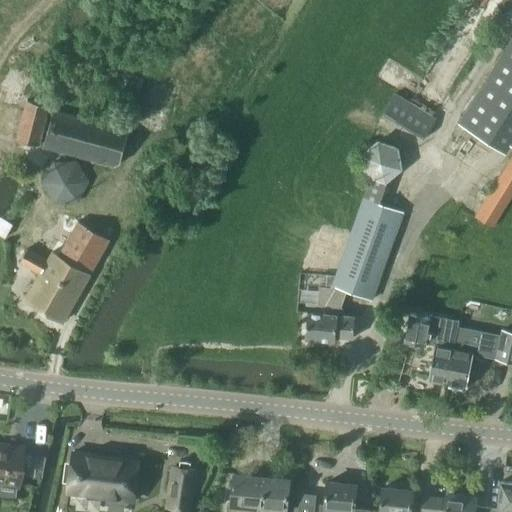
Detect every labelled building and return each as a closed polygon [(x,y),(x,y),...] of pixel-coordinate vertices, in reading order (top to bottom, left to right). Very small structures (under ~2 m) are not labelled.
[(506,151),(511,142),(511,40),(459,122),(506,151)] [(103,85),(142,95),(148,73),(109,62),(103,85)] [(384,112),(425,137),(437,117),(396,92),(384,112)] [(17,141),(38,146),(49,107),(28,101),(17,141)] [(43,147),(113,167),(120,164),(129,130),(53,110),(43,147)] [(366,175),(387,182),(403,168),(399,147),(379,140),(363,154),(366,175)] [(511,158),(476,215),(493,226),(511,195),(511,158)] [(43,183),(55,203),(79,202),(91,181),(78,161),(54,161),(43,183)] [(372,298),(403,211),(363,196),(335,274),(327,274),(326,288),(319,287),(317,312),(307,312),(306,338),(335,340),(336,336),(353,337),(355,315),(341,314),(342,308),(340,305),(346,289),(372,298)] [(36,213),(32,220),(48,229),(39,245),(52,252),(52,251),(51,251),(58,240),(64,244),(78,220),(66,214),(36,213)] [(0,222),(0,234),(6,238),(14,224),(3,218),(0,222)] [(52,251),(52,252),(47,261),(26,249),(19,261),(39,273),(24,300),(62,321),(109,239),(78,220),(64,244),(58,240),(51,251),(52,251)] [(23,236),(39,245),(48,229),(32,220),(23,236)] [(410,313),(405,341),(435,347),(429,380),(448,383),(459,327),(460,320),(431,314),(430,317),(410,313)] [(459,327),(448,383),(466,387),(473,352),(496,358),(501,336),(483,332),(459,327)] [(501,336),(496,358),(511,361),(511,331),(502,329),(501,336)] [(392,334),(389,344),(398,347),(402,337),(392,334)] [(0,497),(15,500),(22,450),(0,446),(0,497)] [(110,504),(124,505),(129,502),(130,499),(134,499),(139,459),(74,451),(69,491),(107,496),(107,500),(110,504)] [(169,505),(191,508),(195,469),(174,466),(169,505)] [(228,500),(226,511),(232,511),(262,511),(266,474),(234,471),(232,500),(228,500)] [(266,474),(262,511),(287,511),(291,477),(266,474)] [(320,505),(319,511),(367,511),(369,509),(355,508),(357,484),(326,482),(324,506),(320,505)] [(511,511),(511,482),(501,482),(497,508),(487,506),(486,511),(511,511)] [(411,511),(413,491),(383,488),(380,511),(384,511),(411,511)] [(444,511),(475,511),(476,505),(477,498),(446,495),(446,498),(444,511)] [(423,496),(421,511),(444,511),(446,498),(423,496)] [(298,511),(316,511),(318,499),(300,497),(298,511)]
